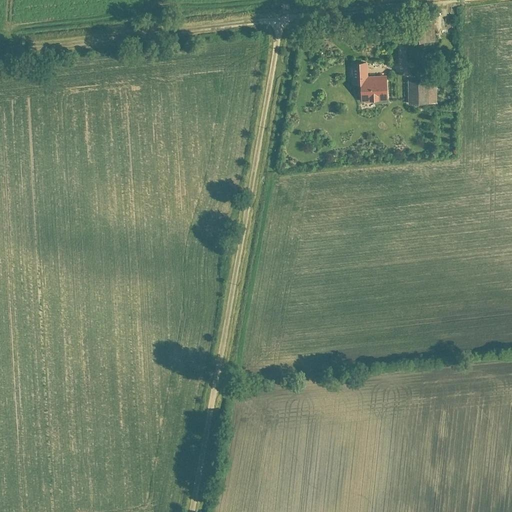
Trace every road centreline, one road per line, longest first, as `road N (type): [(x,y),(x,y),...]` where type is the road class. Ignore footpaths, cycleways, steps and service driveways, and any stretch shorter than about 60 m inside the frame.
road 1 (unclassified): [(188,511),(278,17)]
road 2 (track): [(435,0),(0,48)]
